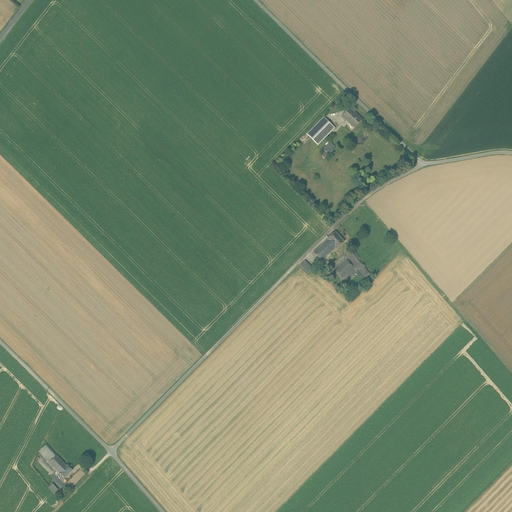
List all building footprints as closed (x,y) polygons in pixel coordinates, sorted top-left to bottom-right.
[(357,110),(352,104),(341,116),(354,128),(362,120),(355,112),(357,110)] [(324,117),(307,134),(318,145),(334,128),(324,117)] [(330,142),(323,149),(327,153),(334,147),(330,142)] [(335,232),(327,238),(328,239),(336,248),(336,249),(344,242),(335,232)] [(328,239),(313,252),(321,261),(336,248),(328,239)] [(349,250),(337,261),(340,264),(346,260),(356,272),(363,266),(349,250)] [(340,264),(334,270),(345,282),(356,272),(346,260),(340,264)] [(313,268),(305,261),(300,265),(308,273),(313,268)] [(337,261),(331,267),(334,270),(340,264),(337,261)] [(363,266),(356,272),(363,280),(370,274),(363,266)] [(56,456),(46,444),(36,454),(47,465),(49,463),(56,456)] [(66,466),(56,455),(56,456),(49,463),(59,473),(66,466)] [(66,466),(59,473),(64,478),(72,470),(67,465),(66,466)]
